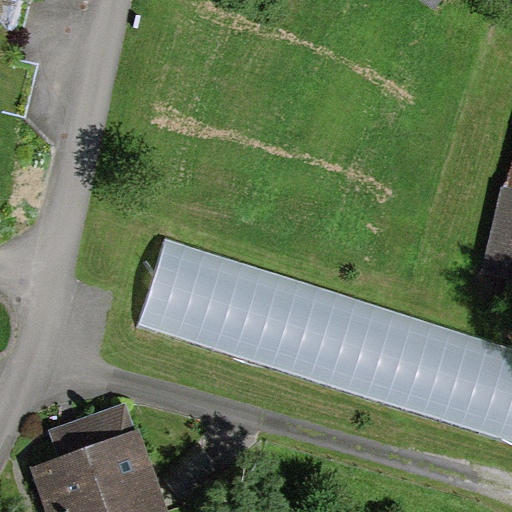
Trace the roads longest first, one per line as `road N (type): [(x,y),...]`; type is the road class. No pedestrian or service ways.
road 1 (unclassified): [(58,282),(116,0)]
road 2 (unclassified): [(0,432),(58,282)]
